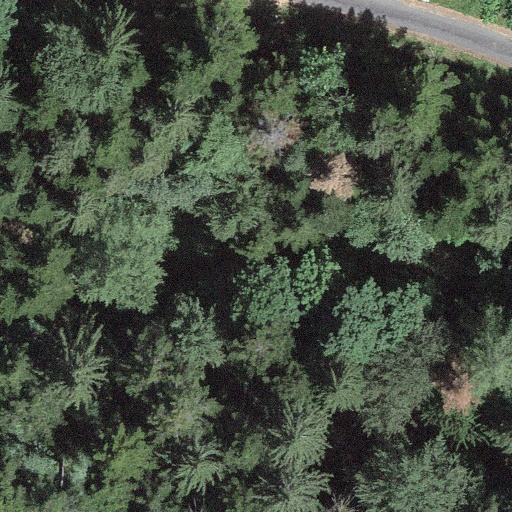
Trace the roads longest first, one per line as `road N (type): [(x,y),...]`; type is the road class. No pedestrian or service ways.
road 1 (track): [(0,304),(320,231),(511,227)]
road 2 (track): [(511,51),(396,11),(332,0)]
